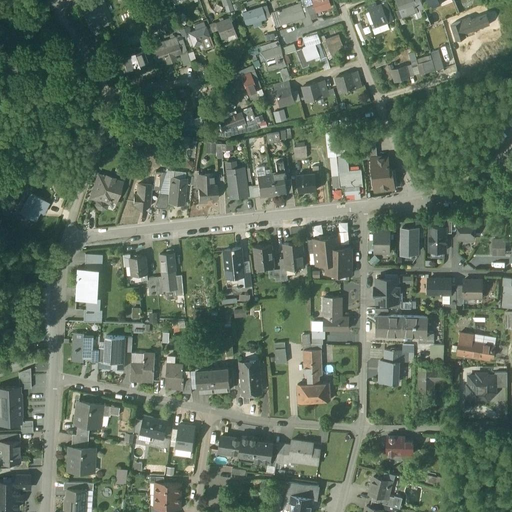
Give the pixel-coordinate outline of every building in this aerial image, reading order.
[(151,21),(151,23),(160,19),(159,17),(166,14),(161,0),(156,0),(144,5),(147,11),(146,11),(146,13),(147,12),(150,21),(150,22),(151,21)] [(222,0),(225,11),(233,9),(230,0),(222,0)] [(301,4),(304,15),(310,14),(304,0),(299,0),(300,4),(301,4)] [(304,0),(305,0),(311,18),(318,17),(316,11),(312,1),(311,0),(304,0)] [(331,6),(328,0),(314,0),(312,1),(316,11),(331,6)] [(385,0),(380,2),(381,4),(387,19),(388,22),(395,19),(387,0),(385,0)] [(401,12),(402,15),(406,13),(406,14),(417,10),(417,11),(423,8),(419,0),(399,0),(397,1),(400,9),(401,12)] [(277,12),(280,23),(287,21),(304,15),(301,4),(300,4),(279,11),(278,10),(277,10),(277,12)] [(370,11),(374,23),(387,19),(381,4),(369,9),(370,11)] [(84,12),(88,22),(103,16),(105,15),(101,6),(84,12)] [(257,17),(258,20),(265,18),(261,7),(254,9),(254,8),(249,9),(250,11),(249,11),(251,19),(257,17)] [(375,26),(374,23),(370,11),(366,12),(374,34),(390,28),(388,22),(375,26)] [(474,30),(489,24),(486,15),(471,20),(473,28),(474,30)] [(88,22),(91,30),(106,24),(103,16),(88,22)] [(215,23),(222,41),(227,39),(226,35),(235,32),(230,17),(215,23)] [(471,20),(470,18),(460,21),(464,31),(473,28),(471,20)] [(451,25),(456,40),(460,39),(465,36),(464,31),(460,21),(451,25)] [(360,22),(354,24),(361,41),(367,38),(360,22)] [(193,45),(202,42),(200,37),(208,35),(205,26),(189,32),(193,45)] [(211,42),(208,35),(200,37),(202,42),(203,45),(211,42)] [(326,39),(330,51),(338,48),(338,47),(342,46),(338,35),(326,39)] [(165,59),(167,58),(166,57),(173,55),(173,56),(179,53),(187,51),(183,41),(181,42),(180,37),(176,38),(176,37),(166,41),(166,40),(160,42),(165,57),(165,59)] [(164,57),(165,57),(160,42),(157,43),(156,38),(151,40),(150,41),(147,42),(149,47),(148,47),(153,60),(164,56),(164,57)] [(294,42),(284,46),(286,53),(297,49),(294,42)] [(311,54),(312,57),(319,54),(315,44),(302,48),(305,56),(311,54)] [(90,52),(94,59),(102,54),(99,47),(90,52)] [(270,58),(271,61),(280,58),(276,47),(262,52),(265,60),(270,58)] [(142,50),(128,55),(130,60),(131,63),(137,60),(139,66),(146,63),(142,50)] [(179,53),(185,69),(193,66),(187,51),(179,53)] [(414,51),(408,52),(410,60),(416,59),(414,51)] [(430,54),(431,55),(432,59),(435,69),(435,70),(441,69),(436,52),(430,54)] [(175,61),(173,56),(173,55),(166,57),(167,58),(168,63),(175,61)] [(431,55),(418,58),(419,63),(427,61),(432,59),(431,55)] [(418,63),(416,59),(410,60),(415,75),(420,73),(418,63)] [(432,59),(427,61),(430,71),(435,69),(432,59)] [(124,62),(127,72),(134,69),(133,68),(131,63),(130,60),(124,62)] [(427,61),(419,63),(418,63),(420,73),(430,71),(427,61)] [(405,66),(407,75),(413,74),(410,64),(405,66)] [(405,66),(393,69),(391,69),(394,81),(408,77),(407,75),(405,66)] [(357,71),(351,72),(354,82),(360,80),(357,71)] [(245,85),(248,93),(256,89),(250,72),(245,75),(248,84),(245,85)] [(336,77),(340,92),(356,88),(354,82),(351,72),(336,77)] [(288,79),(278,82),(280,88),(290,85),(288,79)] [(324,80),(318,81),(321,91),(327,90),(324,80)] [(303,86),(307,101),(323,97),(321,91),(318,81),(303,86)] [(274,90),(278,105),(294,101),(290,85),(280,88),(274,90)] [(163,95),(167,106),(173,104),(174,103),(170,92),(163,95)] [(134,97),(135,110),(155,108),(154,96),(134,97)] [(186,101),(184,102),(189,116),(186,118),(185,120),(184,120),(182,119),(180,120),(182,125),(193,121),(195,126),(202,124),(205,132),(206,132),(200,116),(193,119),(186,101)] [(182,119),(184,120),(185,120),(186,118),(189,116),(184,102),(174,105),(173,105),(176,114),(178,120),(180,120),(182,119)] [(173,104),(167,106),(171,116),(176,114),(173,105),(173,104)] [(165,118),(171,116),(167,106),(161,108),(165,118)] [(284,108),(273,110),(275,122),(286,119),(284,108)] [(240,123),(240,125),(247,122),(243,112),(236,115),(240,123)] [(175,128),(205,132),(202,124),(195,126),(193,121),(182,125),(180,120),(178,120),(176,114),(171,116),(175,128)] [(220,122),(223,129),(234,125),(240,123),(236,115),(236,114),(230,116),(231,117),(231,118),(227,119),(220,122)] [(223,129),(224,134),(235,130),(234,125),(223,129)] [(279,131),(265,134),(266,143),(279,142),(279,139),(279,131)] [(335,131),(325,132),(327,145),(337,145),(335,131)] [(351,132),(340,139),(346,149),(358,141),(351,132)] [(177,144),(184,145),(185,143),(188,144),(189,138),(178,136),(177,139),(177,144)] [(361,141),(363,159),(371,158),(377,157),(375,140),(361,141)] [(337,156),(338,172),(349,170),(347,155),(337,156)] [(371,158),(374,190),(394,188),(394,187),(396,187),(395,175),(393,176),(392,169),(389,169),(388,156),(377,157),(371,158)] [(275,161),(276,171),(284,170),(282,160),(275,161)] [(226,170),(227,174),(234,173),(234,168),(235,168),(234,161),(227,162),(226,170)] [(256,171),(256,174),(270,172),(270,168),(264,169),(263,165),(255,167),(256,171)] [(243,167),(235,168),(234,168),(234,173),(227,174),(230,197),(246,195),(247,195),(246,186),(243,167)] [(338,172),(339,176),(340,187),(345,186),(359,185),(363,185),(361,169),(349,170),(338,172)] [(285,179),(284,170),(276,171),(270,172),(273,194),(277,194),(277,192),(286,190),(286,192),(287,192),(285,179)] [(153,189),(159,190),(165,172),(155,171),(153,189)] [(273,194),(270,172),(256,174),(258,184),(259,196),(260,196),(259,194),(268,193),(269,195),(273,194)] [(198,174),(199,186),(211,185),(211,182),(213,182),(213,173),(198,174)] [(297,175),(299,191),(317,189),(315,173),(297,175)] [(99,207),(101,208),(104,207),(106,202),(108,201),(109,200),(111,201),(111,199),(115,201),(121,181),(113,179),(111,176),(108,175),(105,176),(98,174),(91,197),(98,199),(97,204),(97,205),(99,207)] [(159,193),(169,194),(171,178),(165,177),(159,193)] [(187,179),(185,179),(173,178),(171,177),(171,178),(169,194),(168,203),(169,203),(184,204),(187,179)] [(133,204),(150,206),(151,185),(138,184),(137,193),(134,193),(133,204)] [(218,185),(211,185),(199,186),(198,186),(199,203),(208,202),(208,199),(219,199),(218,185)] [(360,198),(359,185),(345,186),(345,195),(355,194),(355,199),(360,198)] [(20,212),(34,220),(41,208),(44,210),(48,203),(31,193),(20,212)] [(154,208),(168,210),(169,203),(168,203),(169,194),(159,193),(154,208)] [(88,207),(96,209),(97,205),(97,204),(98,199),(91,197),(88,207)] [(458,239),(474,239),(474,220),(458,220),(458,239)] [(339,221),(328,223),(330,233),(340,231),(339,221)] [(349,242),(348,221),(340,221),(342,243),(349,242)] [(313,224),(313,234),(323,233),(323,224),(313,224)] [(401,254),(411,254),(411,252),(417,252),(418,240),(417,240),(416,240),(416,236),(417,236),(418,236),(418,228),(417,228),(417,227),(411,227),(411,228),(402,228),(401,254)] [(429,251),(445,251),(446,233),(446,227),(445,227),(430,227),(429,251)] [(374,252),(389,252),(390,230),(374,230),(374,252)] [(349,273),(351,273),(351,248),(339,248),(338,236),(313,239),(315,252),(316,264),(326,263),(326,273),(336,273),(349,273)] [(493,254),(503,254),(503,248),(509,248),(509,239),(493,239),(493,254)] [(294,267),(295,268),(296,268),(296,267),(304,266),(301,241),(283,243),(285,258),(286,268),(287,268),(294,267)] [(255,246),(257,268),(273,266),(271,244),(255,246)] [(229,268),(230,276),(244,275),(245,275),(245,273),(244,266),(243,267),(243,260),(241,247),(232,248),(232,249),(224,249),(226,269),(229,268)] [(160,254),(162,271),(175,270),(174,252),(168,253),(160,254)] [(103,254),(85,253),(84,268),(99,269),(98,270),(102,270),(103,254)] [(131,267),(132,276),(141,275),(142,281),(148,280),(148,278),(146,255),(130,257),(131,267)] [(94,299),(94,298),(95,289),(95,270),(98,270),(99,269),(84,268),(77,268),(75,298),(86,299),(94,299)] [(286,268),(280,268),(273,269),(274,278),(275,281),(281,280),(288,280),(287,274),(287,268),(286,268)] [(176,276),(175,270),(162,271),(162,276),(163,286),(163,288),(176,286),(175,276),(176,276)] [(157,294),(157,292),(156,287),(156,283),(155,277),(148,278),(148,280),(149,295),(157,294)] [(502,307),(511,307),(511,284),(511,278),(503,277),(502,285),(503,285),(502,307)] [(382,301),(398,301),(398,300),(395,300),(395,293),(398,293),(399,293),(401,292),(401,287),(399,286),(398,286),(398,278),(376,278),(376,286),(375,286),(375,296),(377,296),(377,301),(380,301),(382,301)] [(450,293),(450,290),(450,278),(428,278),(428,293),(450,293)] [(464,296),(482,297),(482,279),(463,279),(463,285),(463,296),(464,296)] [(456,308),(456,290),(450,290),(450,293),(450,303),(445,303),(445,308),(456,308)] [(323,328),(348,329),(349,317),(341,317),(341,309),(342,297),(332,297),(331,303),(324,303),(324,323),(323,328)] [(94,299),(86,299),(86,309),(86,310),(100,310),(101,298),(94,298),(94,299)] [(132,307),(132,318),(140,318),(140,308),(132,307)] [(234,309),(235,317),(251,316),(250,308),(234,309)] [(86,309),(84,309),(84,321),(102,322),(102,310),(100,310),(86,310),(86,309)] [(202,310),(194,309),(192,318),(201,319),(202,310)] [(377,334),(418,335),(426,335),(427,332),(427,315),(388,314),(377,314),(377,315),(377,334)] [(149,324),(133,323),(132,332),(149,332),(149,324)] [(431,332),(427,332),(426,335),(418,335),(419,341),(431,341),(431,332)] [(457,354),(489,359),(490,355),(494,355),(495,346),(466,341),(468,334),(460,333),(457,354)] [(72,361),(83,361),(83,357),(92,358),(93,349),(93,340),(93,336),(84,336),(83,336),(83,340),(73,339),(72,361)] [(112,368),(123,369),(124,351),(125,337),(106,336),(105,347),(99,347),(99,349),(98,361),(98,368),(112,369),(112,368)] [(124,351),(131,352),(132,337),(125,337),(124,351)] [(431,343),(430,361),(443,360),(443,343),(431,343)] [(275,349),(276,363),(287,362),(285,348),(275,349)] [(402,359),(402,349),(385,348),(384,359),(399,359),(398,360),(402,360),(402,359)] [(308,376),(308,384),(313,383),(313,372),(312,349),(303,350),(305,377),(308,376)] [(312,349),(313,372),(322,372),(320,349),(312,349)] [(131,354),(130,364),(136,365),(144,365),(144,361),(143,361),(143,358),(144,358),(144,355),(131,354)] [(136,380),(154,381),(155,354),(144,354),(144,355),(144,358),(143,358),(143,361),(144,361),(144,365),(136,365),(136,367),(136,380)] [(167,355),(167,364),(175,364),(176,356),(167,355)] [(379,381),(398,382),(398,360),(399,359),(384,359),(380,358),(379,381)] [(240,362),(242,394),(261,392),(258,360),(240,362)] [(183,388),(184,388),(184,381),(185,381),(185,377),(183,377),(184,364),(175,364),(167,364),(166,387),(183,388)] [(420,385),(433,385),(433,378),(448,378),(448,368),(433,368),(433,366),(420,366),(420,385)] [(228,367),(212,369),(214,391),(230,389),(228,367)] [(18,372),(18,376),(31,376),(30,368),(18,372)] [(197,392),(214,391),(212,369),(196,370),(197,390),(197,392)] [(322,374),(322,372),(313,372),(313,383),(319,383),(318,374),(322,374)] [(495,375),(495,386),(507,386),(507,372),(494,372),(494,375),(495,375)] [(466,402),(469,404),(473,404),(475,401),(475,400),(488,400),(488,396),(491,392),(495,392),(495,386),(495,375),(494,375),(486,375),(486,373),(477,373),(477,375),(469,375),(469,384),(467,384),(467,397),(466,398),(466,402)] [(31,376),(18,376),(19,386),(19,388),(31,388),(31,376)] [(191,393),(191,390),(190,377),(185,377),(185,381),(184,381),(184,388),(183,388),(183,393),(191,393)] [(329,382),(319,383),(313,383),(314,401),(330,400),(329,382)] [(314,401),(313,383),(308,384),(297,384),(298,402),(314,401)] [(0,423),(20,423),(20,420),(20,416),(21,416),(20,393),(19,393),(19,388),(19,386),(0,386),(0,423)] [(90,425),(99,426),(100,415),(102,404),(79,401),(77,423),(78,423),(90,425)] [(102,404),(100,415),(110,416),(110,414),(112,405),(102,404)] [(112,405),(110,414),(118,415),(120,406),(112,405)] [(151,435),(164,438),(168,420),(144,415),(143,420),(140,432),(151,435)] [(134,431),(140,432),(143,420),(136,418),(135,423),(134,431)] [(32,420),(20,420),(20,423),(21,432),(33,432),(32,420)] [(78,423),(76,435),(89,436),(90,425),(78,423)] [(195,426),(179,424),(178,429),(176,447),(191,449),(195,426)] [(170,446),(176,447),(178,429),(172,428),(170,446)] [(125,432),(124,441),(132,442),(134,433),(127,433),(125,432)] [(151,435),(140,432),(138,439),(150,441),(151,435)] [(88,448),(89,436),(76,435),(73,434),(72,447),(88,448)] [(241,435),(241,438),(239,453),(238,454),(248,456),(249,452),(253,453),(253,460),(268,462),(269,462),(271,443),(257,441),(257,437),(241,435)] [(218,450),(239,453),(241,438),(220,436),(218,450)] [(387,453),(404,454),(404,441),(404,440),(396,440),(396,436),(388,436),(387,453)] [(0,461),(0,462),(13,462),(20,462),(20,461),(19,461),(19,460),(19,454),(20,454),(17,454),(16,445),(20,445),(20,444),(19,444),(19,440),(20,440),(20,439),(17,440),(0,439),(0,449),(0,450),(0,461)] [(291,440),(291,444),(288,460),(289,460),(318,464),(319,452),(312,451),(312,447),(313,443),(291,440)] [(413,441),(404,441),(404,454),(413,454),(413,441)] [(279,442),(278,444),(276,462),(282,463),(284,443),(279,442)] [(275,466),(276,462),(278,444),(271,443),(269,462),(268,462),(267,465),(275,466)] [(289,464),(289,460),(288,460),(291,444),(284,443),(282,463),(289,464)] [(70,469),(92,471),(94,449),(88,448),(72,447),(71,447),(70,469)] [(190,458),(191,449),(176,447),(175,455),(190,458)] [(27,459),(19,460),(19,461),(20,461),(20,462),(13,462),(13,468),(28,467),(27,459)] [(117,469),(116,483),(127,484),(128,469),(117,469)] [(17,488),(29,488),(29,475),(15,474),(15,477),(15,481),(17,481),(17,488)] [(373,495),(384,498),(384,497),(389,480),(373,476),(369,494),(373,495)] [(426,482),(435,485),(436,478),(428,476),(426,482)] [(437,476),(436,478),(435,485),(446,487),(449,479),(437,476)] [(0,508),(17,509),(17,488),(17,481),(15,481),(4,481),(0,480),(0,508)] [(77,482),(77,488),(86,489),(86,490),(94,490),(95,482),(77,482)] [(155,482),(155,494),(180,495),(180,483),(164,482),(156,482),(155,482)] [(289,482),(287,494),(292,495),(289,510),(291,510),(291,511),(308,511),(311,497),(316,498),(318,486),(289,482)] [(85,511),(86,490),(86,489),(77,488),(69,488),(69,489),(68,497),(66,497),(65,509),(76,510),(76,511),(85,511)] [(285,493),(283,509),(289,510),(292,495),(287,494),(285,493)] [(179,507),(180,495),(155,494),(155,506),(167,507),(179,507)] [(373,495),(371,501),(387,504),(388,498),(384,497),(384,498),(373,495)] [(387,505),(395,507),(396,500),(388,498),(387,504),(387,505)] [(387,505),(387,504),(371,501),(370,507),(381,509),(381,510),(385,511),(387,505)]
